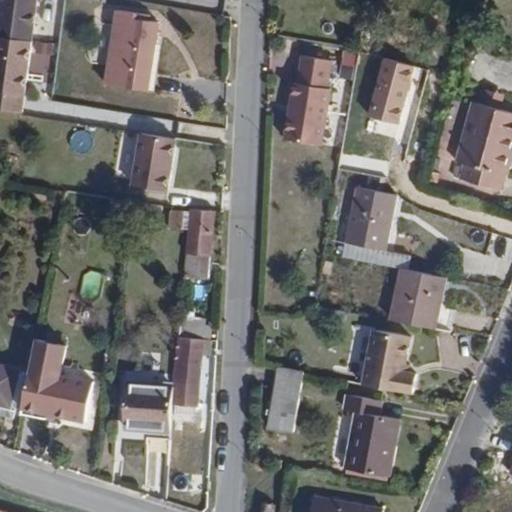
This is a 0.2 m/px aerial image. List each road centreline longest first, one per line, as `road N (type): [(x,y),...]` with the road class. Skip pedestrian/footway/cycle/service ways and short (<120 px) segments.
road 1 (residential): [(227,511),(257,0)]
road 2 (residential): [(440,511),(511,341)]
road 3 (residential): [(128,511),(0,469)]
